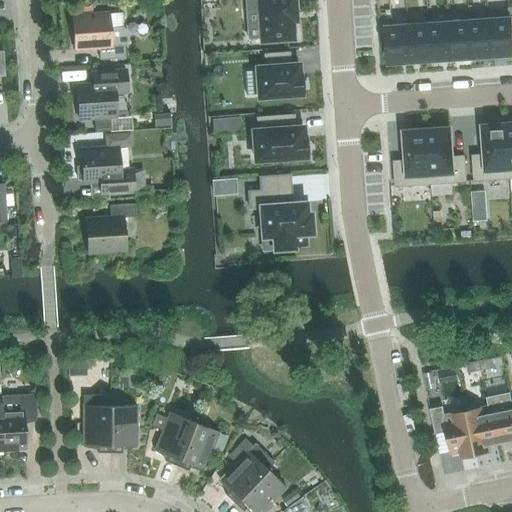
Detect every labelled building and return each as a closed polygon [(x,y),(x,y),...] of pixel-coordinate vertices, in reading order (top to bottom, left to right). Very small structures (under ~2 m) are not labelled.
[(275,0),(249,0),(251,15),(263,15),(264,42),(294,40),(292,12),(296,12),(295,0),(281,0),(276,0),(275,0)] [(125,59),(124,46),(127,42),(125,33),(121,29),(110,29),(109,14),(71,17),(74,50),(98,49),(99,61),(125,59)] [(489,20),(491,56),(511,54),(511,41),(510,18),(489,20)] [(489,20),(469,21),(471,57),(491,56),(489,20)] [(451,58),(471,57),(469,21),(448,23),(451,58)] [(428,24),(430,60),(432,60),(451,58),(448,23),(428,24)] [(408,26),(410,61),(429,60),(430,60),(428,24),(408,26)] [(386,27),(389,63),(410,61),(408,26),(386,27)] [(278,96),(278,100),(294,98),(294,94),(302,94),(301,74),(300,74),(298,74),(298,65),(298,64),(290,65),(289,52),(263,54),(264,67),(256,67),(258,97),(278,96)] [(127,93),(126,84),(125,71),(100,73),(101,85),(76,86),(78,120),(116,118),(114,94),(127,93)] [(282,158),(283,162),(299,161),(299,157),(307,156),(305,137),(303,137),(302,127),(294,127),(293,115),(256,117),(257,130),(253,130),(255,160),(282,158)] [(472,155),(474,180),(509,178),(506,125),(504,125),(483,127),(485,154),(472,155)] [(427,130),(431,184),(466,181),(464,156),(452,157),(450,129),(429,131),(428,130),(427,130)] [(394,161),(396,186),(431,184),(427,130),(425,130),(425,131),(404,132),(406,160),(394,161)] [(79,166),(77,167),(78,180),(80,181),(83,181),(83,184),(107,183),(108,195),(134,193),(131,171),(118,172),(117,148),(130,147),(129,134),(105,136),(106,149),(81,150),(82,165),(79,166)] [(249,208),(260,207),(262,237),(273,236),(274,249),(294,248),(294,247),(306,246),(305,234),(312,233),(310,213),(306,214),(306,203),(287,204),(286,189),(248,191),(249,208)] [(123,219),(135,218),(134,205),(109,207),(110,219),(85,220),(87,254),(125,252),(123,219)] [(479,361),(481,370),(495,368),(493,358),(479,361)] [(86,375),(86,360),(68,361),(68,376),(86,375)] [(468,373),(481,370),(479,361),(466,364),(468,373)] [(511,440),(511,406),(511,402),(510,392),(486,397),(488,407),(489,407),(496,444),(511,440)] [(22,395),(0,397),(1,412),(4,452),(26,450),(24,420),(36,420),(35,395),(22,395)] [(109,454),(110,407),(110,397),(83,397),(83,446),(97,447),(97,454),(109,454)] [(475,454),(466,411),(445,416),(443,406),(430,409),(435,434),(447,432),(451,453),(460,451),(461,457),(475,454)] [(110,407),(109,454),(122,454),(122,447),(136,447),(136,407),(110,407)] [(496,444),(489,407),(488,407),(466,411),(475,454),(490,451),(488,446),(496,444)] [(169,413),(154,450),(167,456),(165,462),(176,467),(194,423),(169,413)] [(151,425),(163,430),(167,418),(156,414),(151,425)] [(194,423),(176,467),(188,472),(190,465),(203,471),(213,448),(219,434),(194,423)] [(218,434),(213,448),(220,451),(226,437),(218,434)] [(255,443),(219,480),(229,490),(225,495),(234,504),(266,470),(274,462),(255,443)] [(266,470),(234,504),(242,511),(247,507),(251,511),(262,511),(285,488),(266,470)] [(316,478),(303,489),(313,499),(325,488),(316,478)] [(285,497),(290,504),(299,497),(295,490),(285,497)] [(302,498),(294,503),(297,511),(298,511),(306,508),(302,498)]
